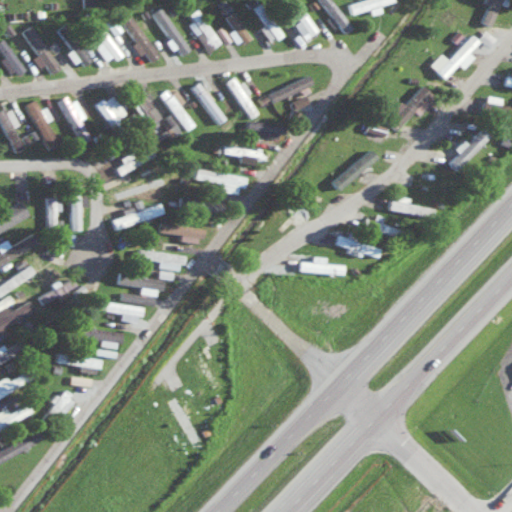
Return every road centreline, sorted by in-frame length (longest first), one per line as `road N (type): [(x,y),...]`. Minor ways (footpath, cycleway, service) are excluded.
road 1 (residential): [(0,89),(307,54),(351,67),(206,253)]
road 2 (residential): [(220,268),(241,270),(369,188),(511,34)]
road 3 (motorway): [(279,511),(511,270)]
road 4 (residential): [(206,253),(5,511)]
road 5 (motorway): [(427,286),(248,472)]
road 6 (motorway): [(427,286),(242,447)]
road 7 (residential): [(0,162),(80,165),(93,184),(89,256)]
road 8 (motorway): [(511,197),(427,286)]
